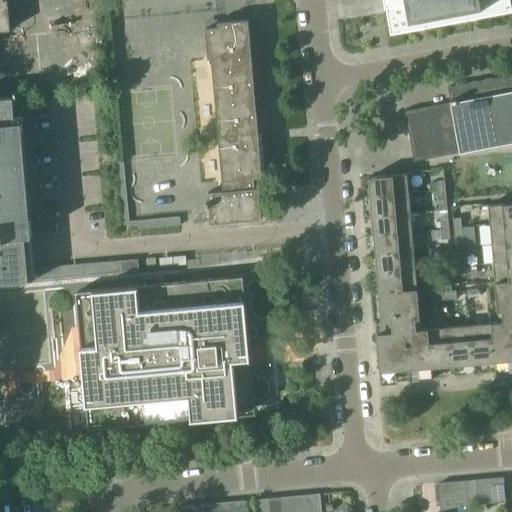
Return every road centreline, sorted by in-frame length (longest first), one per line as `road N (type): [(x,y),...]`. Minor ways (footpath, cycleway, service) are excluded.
road 1 (residential): [(334,230),(71,248)]
road 2 (residential): [(107,511),(123,489),(356,468)]
road 3 (residential): [(356,468),(334,230)]
road 4 (residential): [(321,75),(511,41)]
road 5 (residential): [(334,230),(321,75)]
road 6 (residential): [(71,248),(60,101)]
road 7 (residential): [(373,467),(511,454)]
